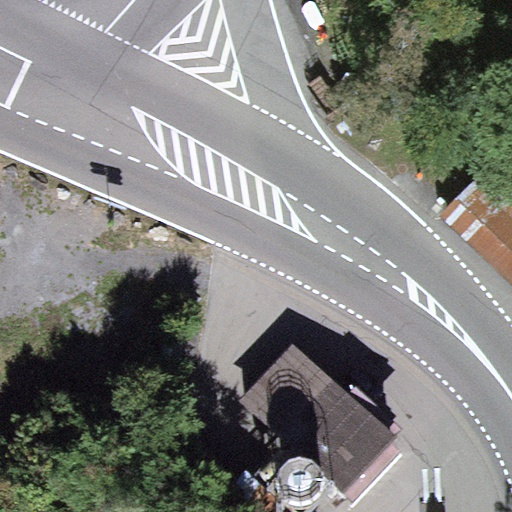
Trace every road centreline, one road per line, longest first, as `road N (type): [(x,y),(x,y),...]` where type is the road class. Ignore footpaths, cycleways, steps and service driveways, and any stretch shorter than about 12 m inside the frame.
road 1 (primary): [(313,221),(443,316),(511,398)]
road 2 (primary): [(82,104),(313,221)]
road 3 (secondary): [(313,221),(245,0)]
road 4 (secondary): [(161,0),(82,104)]
